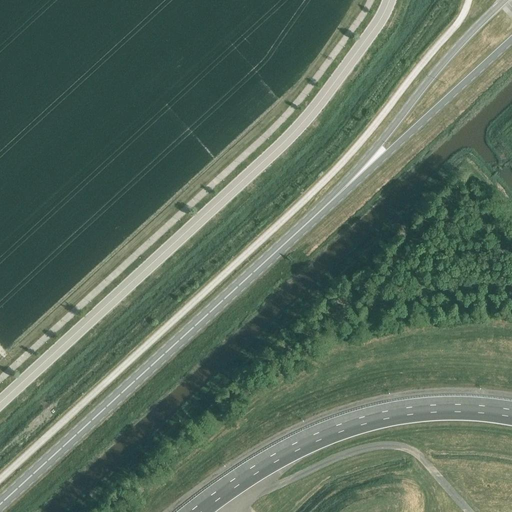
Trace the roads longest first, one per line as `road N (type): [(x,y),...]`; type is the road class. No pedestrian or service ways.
road 1 (unclassified): [(0,405),(306,118),(388,0)]
road 2 (secondary): [(0,503),(337,194)]
road 3 (secondary): [(504,0),(437,68),(337,194)]
road 4 (secondary): [(337,194),(511,39)]
